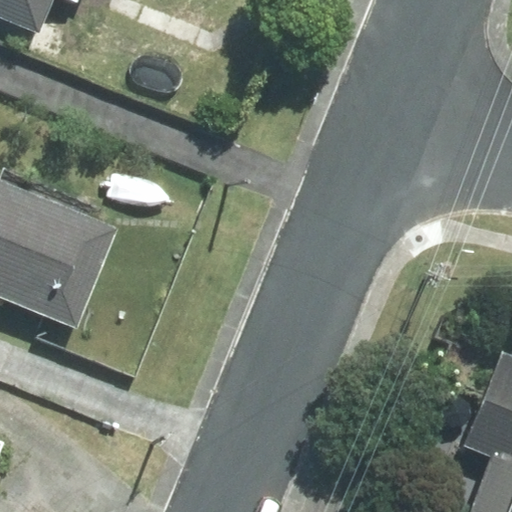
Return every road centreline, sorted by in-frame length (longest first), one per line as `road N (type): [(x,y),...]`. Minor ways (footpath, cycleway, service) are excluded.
road 1 (residential): [(219,511),(386,104)]
road 2 (residential): [(511,155),(386,104)]
